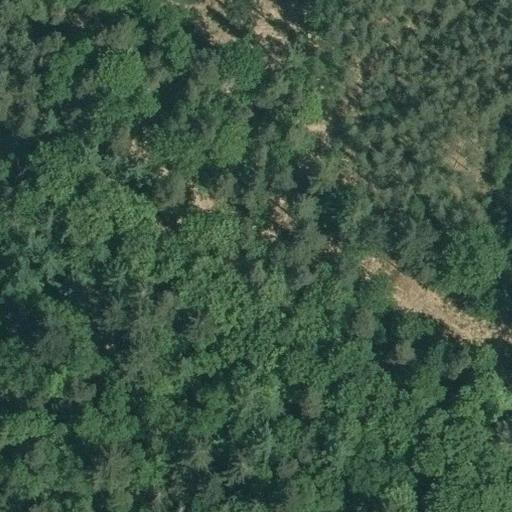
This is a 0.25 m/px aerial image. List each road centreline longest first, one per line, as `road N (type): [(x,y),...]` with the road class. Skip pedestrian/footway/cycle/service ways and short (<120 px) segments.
road 1 (track): [(4,170),(487,511)]
road 2 (track): [(121,0),(4,170)]
